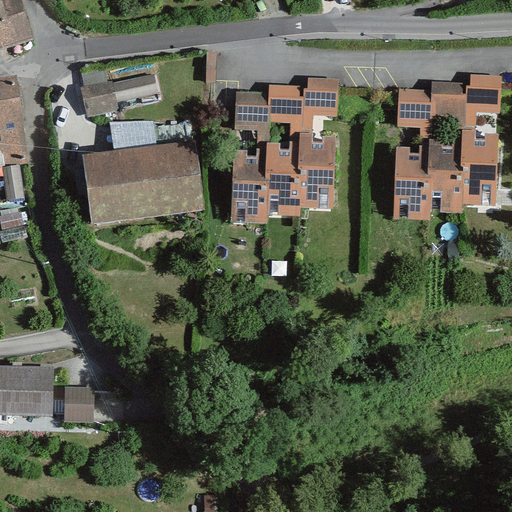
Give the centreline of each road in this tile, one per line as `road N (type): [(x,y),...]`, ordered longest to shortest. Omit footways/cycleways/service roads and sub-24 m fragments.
road 1 (unclassified): [(257,511),(248,467),(98,351),(75,314),(42,185),(29,67)]
road 2 (residential): [(511,24),(316,27),(62,59)]
road 3 (track): [(511,422),(345,497),(290,509),(259,504)]
